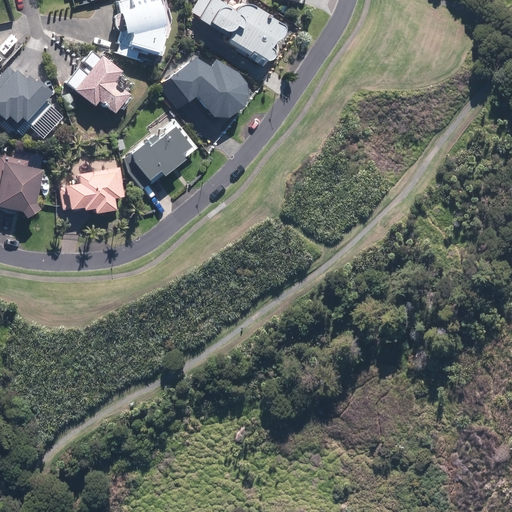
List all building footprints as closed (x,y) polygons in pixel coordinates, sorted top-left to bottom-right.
[(163,53),(166,39),(172,21),(166,0),(120,0),(119,0),(122,12),(116,17),(117,25),(122,29),(119,42),(121,42),(118,51),(137,58),(141,47),(163,53)] [(199,0),(193,10),(231,34),(228,38),(250,52),(248,55),(264,64),(268,58),(272,57),(276,54),(276,50),(275,46),(273,45),(277,38),(281,36),(285,32),(287,27),(286,23),(252,1),(244,2),(238,5),(236,9),(222,0),(199,0)] [(94,50),(69,81),(96,103),(101,97),(116,109),(130,91),(115,79),(122,70),(103,54),(101,56),(94,50)] [(196,55),(158,85),(176,109),(197,93),(214,113),(229,114),(244,103),(248,98),(248,92),(247,81),(239,70),(217,56),(211,65),(196,55)] [(15,71),(9,66),(0,75),(0,119),(2,121),(4,119),(17,130),(28,118),(34,123),(52,104),(46,99),(54,90),(40,77),(38,80),(31,73),(28,77),(18,68),(15,71)] [(121,161),(142,187),(163,170),(165,172),(186,155),(183,152),(193,144),(176,124),(160,138),(156,133),(121,161)] [(29,160),(0,153),(0,208),(5,209),(12,212),(25,208),(29,214),(42,206),(38,200),(45,168),(28,164),(29,160)] [(60,187),(64,208),(86,204),(86,207),(96,205),(97,210),(118,206),(116,195),(124,194),(119,167),(78,174),(79,181),(67,184),(68,185),(60,187)]
